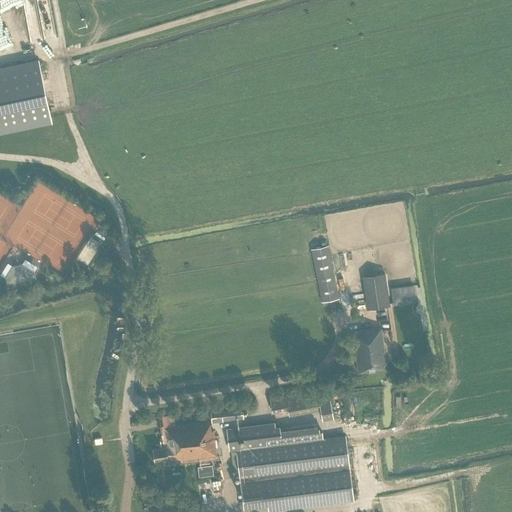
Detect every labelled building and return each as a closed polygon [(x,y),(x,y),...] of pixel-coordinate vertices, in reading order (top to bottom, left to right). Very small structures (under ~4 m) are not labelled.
[(0,131),(51,121),(38,61),(0,69),(0,131)] [(311,249),(322,302),(338,299),(328,245),(311,249)] [(5,278),(7,286),(36,280),(34,272),(22,264),(13,266),(5,278)] [(389,306),(385,273),(361,276),(366,309),(389,306)] [(395,301),(404,299),(402,292),(416,289),(415,280),(392,284),(395,301)] [(351,332),(355,361),(356,360),(358,373),(386,368),(381,329),(373,330),(373,329),(351,332)] [(320,408),(322,419),(332,417),(327,387),(269,397),(272,411),(287,408),(288,414),(320,408)] [(215,411),(216,422),(241,419),(239,408),(215,411)] [(178,457),(178,460),(220,455),(219,444),(215,444),(213,430),(211,430),(209,420),(163,426),(166,445),(164,447),(152,449),(154,460),(178,457)] [(275,422),(227,428),(230,452),(236,452),(243,508),(268,504),(269,511),(351,499),(345,440),(325,442),(324,437),(320,438),(319,432),(281,436),(280,426),(275,427),(275,422)] [(213,462),(199,463),(199,472),(214,471),(213,462)]
